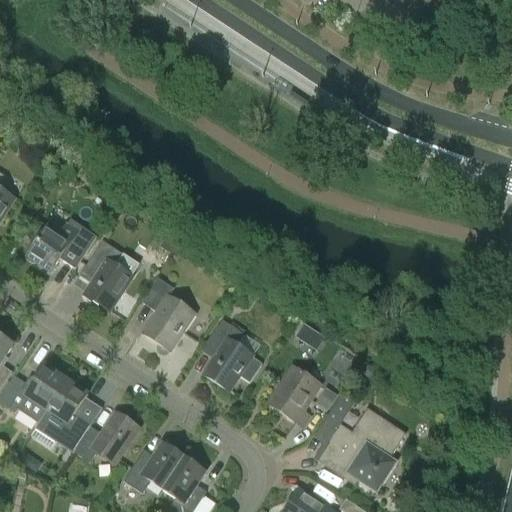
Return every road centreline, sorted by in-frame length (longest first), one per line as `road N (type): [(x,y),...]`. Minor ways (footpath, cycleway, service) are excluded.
road 1 (residential): [(239,511),(255,488),(254,457),(0,287)]
road 2 (tertiary): [(194,0),(369,114),(511,169)]
road 3 (tertiary): [(511,140),(402,103),(234,0)]
